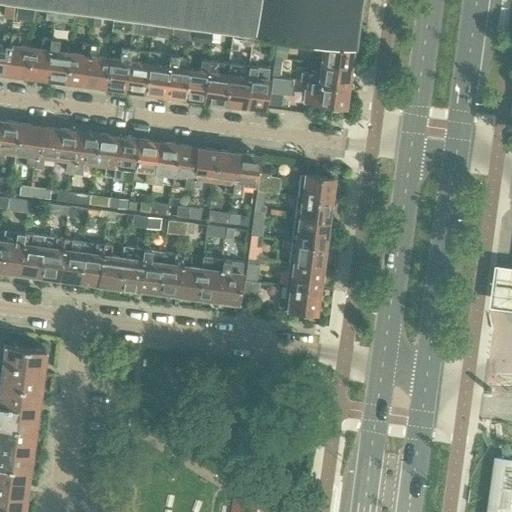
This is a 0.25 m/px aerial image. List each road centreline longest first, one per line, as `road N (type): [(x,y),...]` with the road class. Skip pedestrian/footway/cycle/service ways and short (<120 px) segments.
road 1 (residential): [(411,149),(0,97)]
road 2 (residential): [(85,319),(331,352),(381,368)]
road 3 (secondary): [(424,378),(455,155)]
road 4 (secondary): [(411,149),(381,368)]
road 5 (residential): [(85,319),(56,511)]
road 6 (secondary): [(455,155),(475,0)]
road 7 (secondary): [(430,0),(411,149)]
road 8 (secondary): [(381,368),(362,511)]
road 9 (secondary): [(408,511),(424,378)]
